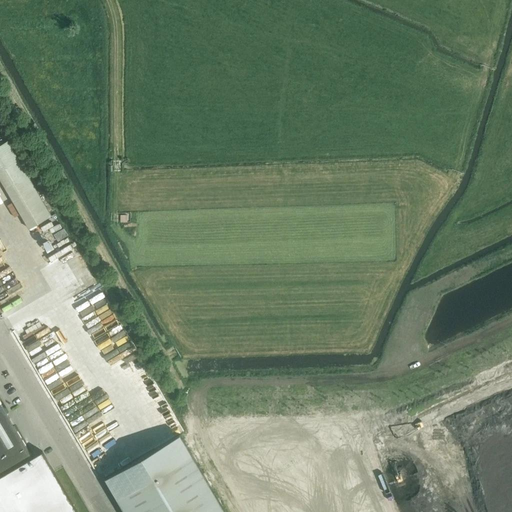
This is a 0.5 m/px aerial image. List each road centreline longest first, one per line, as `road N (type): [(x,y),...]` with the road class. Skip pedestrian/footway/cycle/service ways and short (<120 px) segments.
road 1 (unclassified): [(101,511),(0,341)]
road 2 (track): [(116,161),(116,34),(108,0)]
